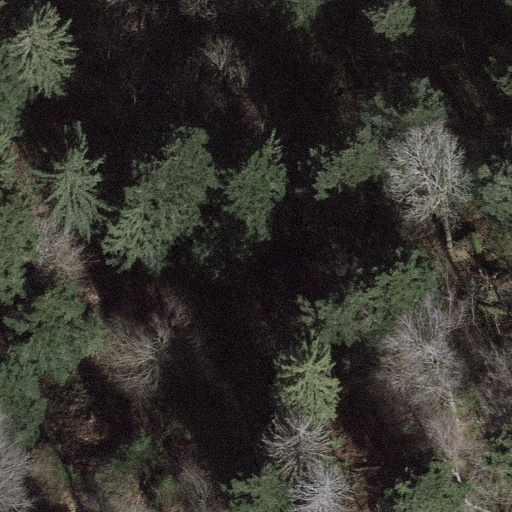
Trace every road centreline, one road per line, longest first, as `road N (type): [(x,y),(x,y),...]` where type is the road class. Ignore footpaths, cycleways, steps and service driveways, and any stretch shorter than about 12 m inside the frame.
road 1 (track): [(511,89),(430,126),(369,138),(295,136),(209,119),(136,91),(45,0)]
road 2 (track): [(80,0),(96,10),(211,24),(332,0)]
